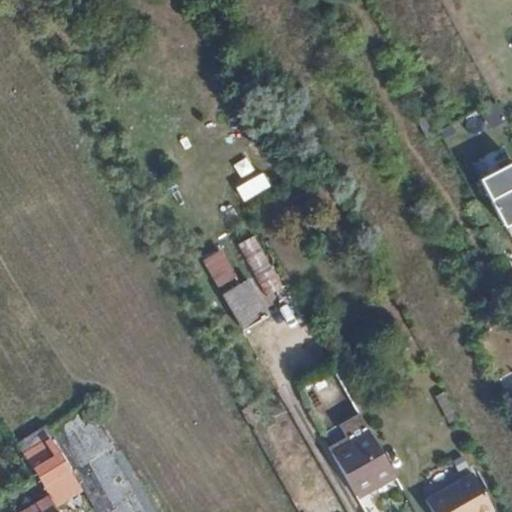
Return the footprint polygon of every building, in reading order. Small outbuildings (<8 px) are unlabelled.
[(495,103),(479,111),(491,133),(506,125),(495,103)] [(440,133),(432,117),(421,122),(430,139),(440,133)] [(511,164),(478,183),(499,223),(511,217),(511,164)] [(255,237),(238,247),(268,299),(284,289),(255,237)] [(200,256),(213,286),(234,277),(221,247),(200,256)] [(226,296),(246,331),(268,318),(248,284),(226,296)] [(222,299),(242,333),(246,331),(226,296),(222,299)] [(290,318),(269,335),(282,352),(303,335),(290,318)] [(152,511),(90,407),(56,428),(106,511),(152,511)] [(357,498),(395,477),(371,434),(333,456),(357,498)] [(26,455),(34,467),(49,459),(42,446),(26,455)] [(49,459),(34,467),(31,469),(57,511),(65,507),(56,493),(64,488),(57,476),(68,470),(57,453),(49,459)] [(494,511),(475,477),(427,504),(431,511),(494,511)] [(22,511),(55,511),(46,498),(22,511)]
